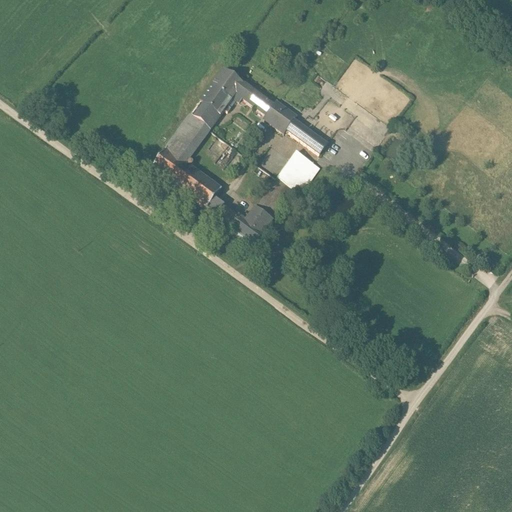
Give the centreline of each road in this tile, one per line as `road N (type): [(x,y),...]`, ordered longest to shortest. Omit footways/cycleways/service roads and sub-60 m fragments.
road 1 (track): [(0,104),(414,406)]
road 2 (track): [(501,290),(414,406)]
road 3 (track): [(414,406),(336,511)]
